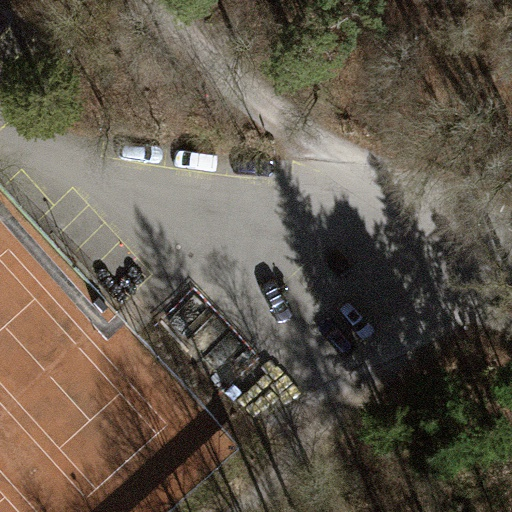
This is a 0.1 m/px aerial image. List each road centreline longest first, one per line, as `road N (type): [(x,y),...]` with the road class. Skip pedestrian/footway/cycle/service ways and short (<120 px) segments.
road 1 (track): [(241,511),(464,308)]
road 2 (track): [(336,151),(155,0)]
road 3 (unclassified): [(511,248),(472,218),(336,151)]
